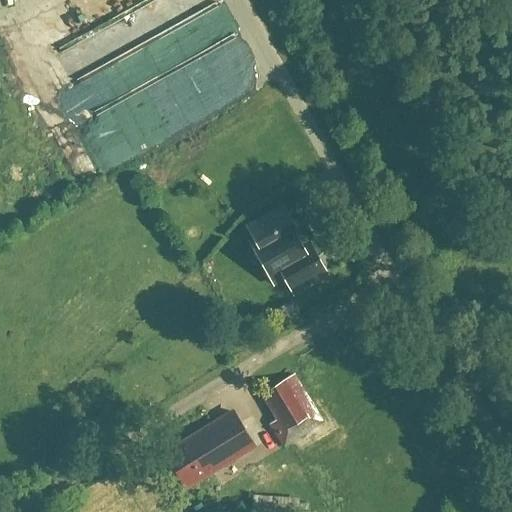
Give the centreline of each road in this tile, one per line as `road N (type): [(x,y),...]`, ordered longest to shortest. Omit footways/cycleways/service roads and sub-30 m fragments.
road 1 (unclassified): [(511,463),(451,379),(244,0)]
road 2 (track): [(29,511),(399,284)]
